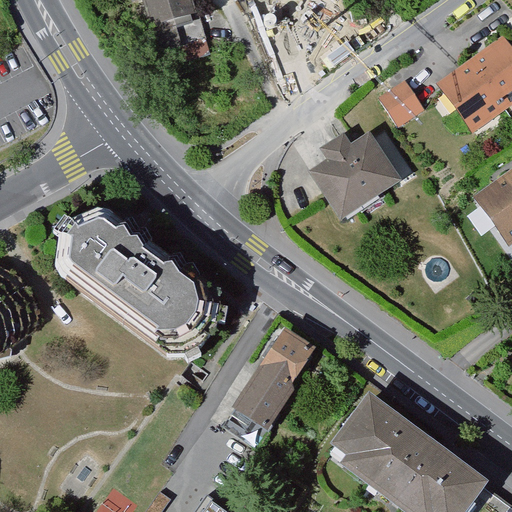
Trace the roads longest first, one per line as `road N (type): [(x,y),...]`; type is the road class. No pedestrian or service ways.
road 1 (residential): [(187,197),(463,0)]
road 2 (tertiary): [(435,388),(275,274),(187,197)]
road 3 (tertiary): [(35,0),(123,132)]
road 4 (residential): [(0,201),(123,132)]
